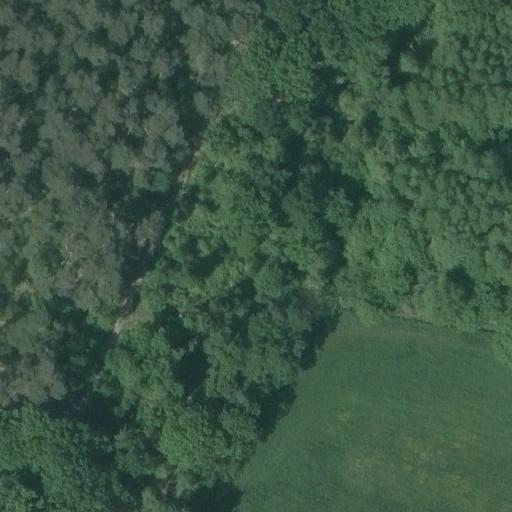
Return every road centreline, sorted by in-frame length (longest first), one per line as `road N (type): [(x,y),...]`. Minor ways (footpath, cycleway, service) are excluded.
road 1 (track): [(272,2),(87,403),(37,429),(0,426)]
road 2 (track): [(226,98),(385,130)]
road 3 (track): [(119,320),(265,378)]
